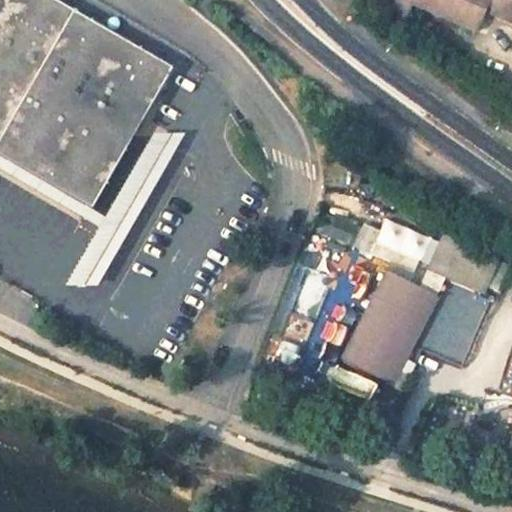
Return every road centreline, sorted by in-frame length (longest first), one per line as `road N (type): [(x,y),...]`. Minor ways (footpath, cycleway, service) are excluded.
road 1 (residential): [(0,322),(208,414),(492,511)]
road 2 (primary): [(511,175),(332,45),(284,0)]
